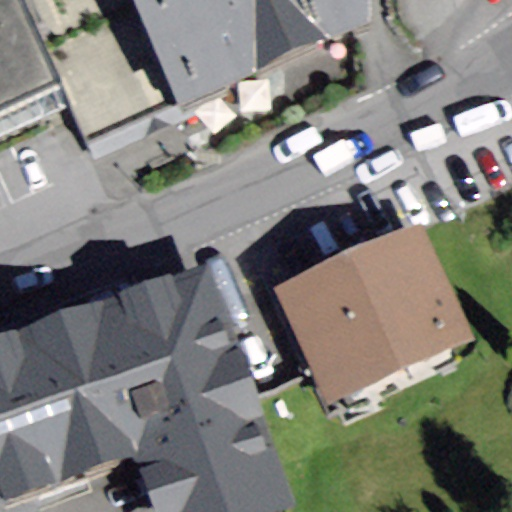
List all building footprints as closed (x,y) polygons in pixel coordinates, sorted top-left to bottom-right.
[(0,0),(0,112),(55,88),(14,0),(0,0)] [(81,146),(175,103),(128,0),(14,0),(55,88),(81,146)] [(355,0),(128,0),(175,103),(186,125),(361,45),(355,0)] [(472,349),(425,239),(281,301),(328,411),(472,349)] [(255,511),(290,499),(203,265),(0,340),(0,507),(132,459),(152,511),(255,511)]
